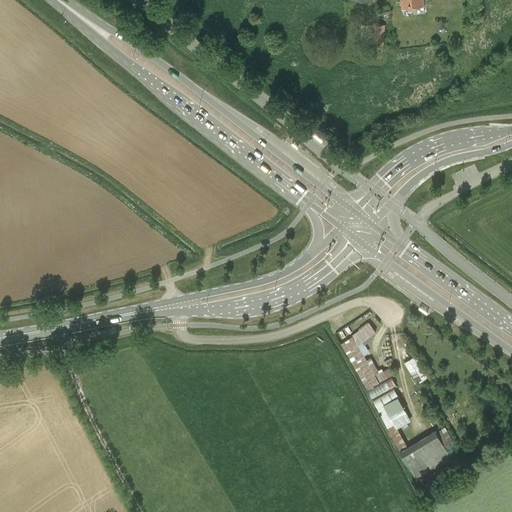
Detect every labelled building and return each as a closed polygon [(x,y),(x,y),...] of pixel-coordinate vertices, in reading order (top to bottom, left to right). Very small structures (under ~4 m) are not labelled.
[(424,6),(423,0),(400,0),(401,9),(424,6)] [(375,21),(389,22),(390,9),(376,8),(375,21)] [(372,23),(372,24),(361,23),(360,36),(371,37),(370,50),(383,51),(384,24),(372,23)] [(324,138),(317,132),(314,136),(321,141),(324,138)] [(368,389),(394,374),(391,366),(383,370),(381,366),(377,368),(371,357),(367,359),(364,355),(369,352),(365,344),(377,333),(368,322),(352,334),(353,336),(341,343),(368,389)] [(404,362),(417,383),(428,376),(415,355),(404,362)] [(392,377),(369,390),(373,398),(396,385),(392,377)] [(417,480),(451,459),(443,446),(453,440),(445,426),(436,431),(435,429),(399,451),(417,480)]
